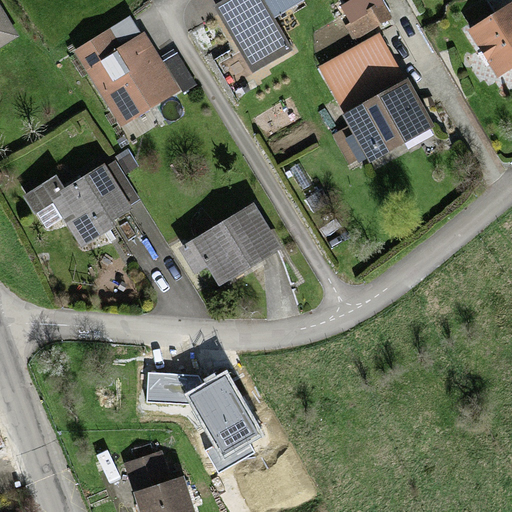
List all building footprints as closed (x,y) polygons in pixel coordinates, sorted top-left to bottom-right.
[(303,4),(301,0),(242,0),(226,11),(256,76),(293,57),(285,25),(303,4)] [(371,0),(360,0),(341,11),(354,33),(382,18),(371,0)] [(511,4),(468,31),(496,75),(511,64),(511,4)] [(0,43),(8,39),(0,24),(0,43)] [(128,124),(182,89),(147,35),(130,46),(120,31),(83,55),(128,124)] [(381,34),(319,70),(368,159),(432,123),(407,79),(381,34)] [(102,168),(48,200),(76,246),(129,214),(102,168)] [(252,211),(191,247),(214,286),(275,250),(252,211)] [(262,433),(226,371),(185,395),(222,457),(262,433)] [(187,511),(166,450),(122,466),(138,511),(187,511)]
